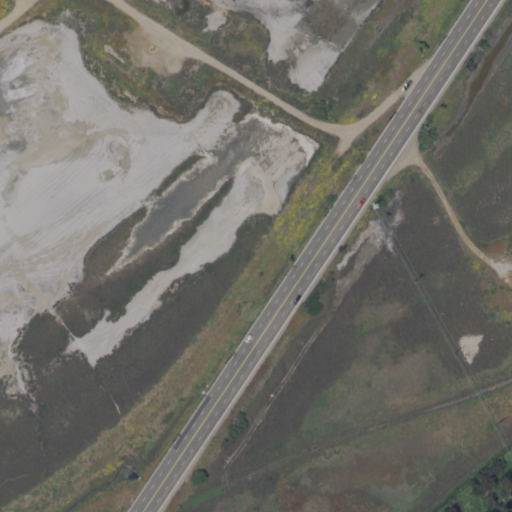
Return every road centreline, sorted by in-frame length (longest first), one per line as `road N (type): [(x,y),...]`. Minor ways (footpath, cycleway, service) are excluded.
road 1 (secondary): [(240,365),(485,0)]
road 2 (track): [(0,25),(33,0),(119,2),(309,120),(357,127)]
road 3 (track): [(392,139),(429,175),(470,247),(505,271)]
road 4 (secondary): [(142,511),(240,365)]
